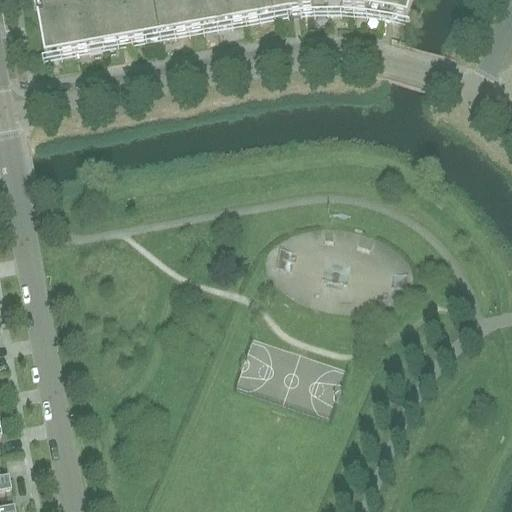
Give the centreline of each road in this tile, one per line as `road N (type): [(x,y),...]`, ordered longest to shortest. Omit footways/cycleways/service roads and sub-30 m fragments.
road 1 (residential): [(480,93),(395,67),(318,57),(1,113)]
road 2 (tertiary): [(71,511),(1,113)]
